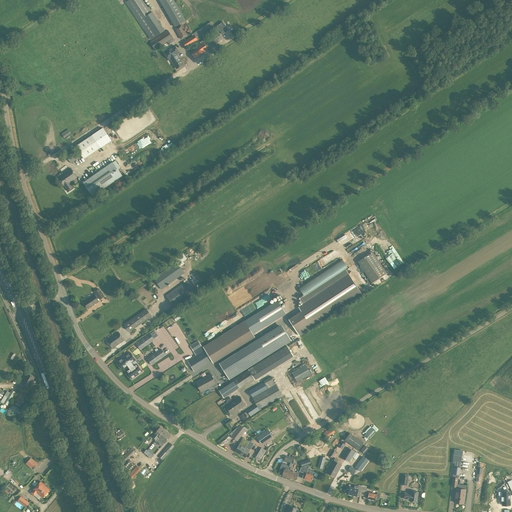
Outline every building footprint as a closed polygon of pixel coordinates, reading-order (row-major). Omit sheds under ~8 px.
[(165,32),(144,0),(129,0),(125,3),(148,36),(158,36),(165,32)] [(173,0),(159,0),(175,27),(185,21),(173,0)] [(216,29),(211,21),(192,34),(192,35),(182,42),(186,48),(198,41),(216,29)] [(181,24),(175,29),(181,40),(188,35),(181,24)] [(175,41),(168,30),(165,32),(158,36),(150,42),(155,50),(167,42),(169,44),(175,41)] [(224,39),(218,31),(202,41),(203,42),(189,51),(195,59),(208,50),(208,49),(224,39)] [(169,60),(179,53),(175,46),(172,48),(172,47),(169,49),(169,50),(164,53),(169,60)] [(169,60),(170,59),(173,63),(172,63),(174,66),(174,65),(177,69),(183,65),(177,55),(179,53),(169,60)] [(71,163),(82,156),(84,159),(111,141),(102,127),(75,146),(77,149),(66,156),(71,163)] [(71,133),(68,129),(61,134),(64,138),(71,133)] [(111,163),(83,182),(92,196),(120,177),(116,171),(120,168),(115,161),(111,164),(111,163)] [(77,177),(70,168),(58,177),(64,186),(68,191),(73,187),(69,182),(77,177)] [(363,236),(354,242),(358,248),(367,243),(363,236)] [(376,251),(360,261),(373,283),(389,273),(376,251)] [(180,257),(184,262),(189,258),(184,253),(180,257)] [(184,273),(176,261),(153,278),(161,289),(184,273)] [(301,311),(288,319),(299,336),(362,294),(348,274),(345,269),(299,299),(302,304),(298,307),(301,311)] [(239,299),(241,303),(281,280),(279,277),(239,299)] [(188,279),(165,295),(174,307),(196,291),(188,279)] [(104,296),(99,289),(95,292),(96,294),(94,295),(94,294),(83,302),(88,309),(99,301),(97,298),(98,297),(100,299),(104,296)] [(277,300),(203,346),(213,363),(254,338),(252,334),(286,314),(277,300)] [(151,316),(146,309),(124,324),(129,331),(151,316)] [(281,327),(220,366),(229,379),(290,341),(281,327)] [(124,340),(118,332),(107,340),(112,348),(124,340)] [(150,333),(136,344),(140,349),(154,339),(150,333)] [(194,351),(201,346),(198,341),(191,346),(194,351)] [(287,345),(248,369),(248,370),(234,379),(235,380),(239,387),(253,377),(255,380),(273,368),(274,370),(277,368),(276,367),(293,356),(287,345)] [(187,361),(194,372),(211,362),(201,346),(194,351),(197,355),(187,361)] [(151,365),(157,360),(165,354),(161,349),(158,351),(157,348),(155,349),(157,352),(147,359),(148,360),(151,365)] [(128,366),(131,363),(136,360),(130,352),(118,361),(123,369),(128,366)] [(134,366),(131,363),(128,366),(130,369),(127,371),(132,378),(142,371),(137,364),(134,366)] [(311,374),(306,364),(291,372),(297,382),(311,374)] [(35,377),(27,373),(21,383),(29,387),(35,377)] [(216,383),(211,374),(195,382),(201,392),(216,383)] [(248,390),(252,398),(276,384),(271,376),(263,381),(264,382),(248,390)] [(240,387),(239,387),(235,380),(219,390),(224,398),(240,387)] [(282,396),(276,384),(252,398),(259,409),(282,396)] [(16,392),(12,390),(10,392),(7,391),(1,401),(8,405),(16,392)] [(26,395),(20,391),(14,400),(21,404),(26,395)] [(245,405),(242,401),(239,396),(225,406),(232,415),(245,405)] [(20,412),(26,415),(32,406),(26,403),(20,412)] [(19,409),(12,404),(8,412),(15,416),(19,409)] [(284,418),(271,428),(277,435),(290,426),(284,418)] [(237,441),(246,429),(240,425),(231,436),(237,441)] [(160,427),(152,437),(155,440),(155,441),(161,446),(164,443),(171,435),(160,427)] [(335,432),(332,427),(324,433),(327,438),(335,432)] [(375,431),(371,428),(364,435),(368,439),(375,431)] [(268,429),(256,437),(259,440),(262,438),(265,441),(272,436),(268,429)] [(125,434),(121,430),(117,434),(120,438),(125,434)] [(364,443),(350,432),(344,440),(359,450),(364,443)] [(239,444),(235,451),(241,455),(247,445),(249,441),(243,438),(239,444)] [(247,445),(241,455),(245,457),(245,458),(254,443),(249,441),(247,445)] [(174,446),(170,443),(159,456),(162,460),(170,451),(174,446)] [(305,453),(300,445),(296,447),(301,455),(305,453)] [(365,454),(368,448),(363,445),(360,451),(365,454)] [(355,452),(347,447),(341,457),(349,462),(351,458),(355,461),(359,454),(355,452)] [(135,452),(131,448),(121,458),(125,462),(135,452)] [(265,450),(261,448),(256,456),(261,458),(265,450)] [(154,455),(146,449),(143,453),(151,459),(154,455)] [(325,458),(320,456),(317,467),(322,469),(325,458)] [(26,464),(33,470),(38,463),(31,457),(26,464)] [(360,472),(368,461),(363,457),(355,467),(360,472)] [(342,465),(332,460),(325,472),(335,477),(342,465)] [(129,461),(124,466),(130,471),(134,466),(129,461)] [(454,463),(451,486),(456,487),(457,484),(457,478),(458,477),(459,475),(460,464),(460,462),(455,461),(454,463)] [(282,476),(288,478),(291,470),(289,469),(289,468),(288,466),(282,464),(281,464),(278,473),(281,474),(281,473),(283,473),(282,476)] [(311,481),(315,472),(311,471),(310,474),(307,473),(309,466),(307,465),(301,467),(299,471),(306,474),(304,479),(311,481)] [(141,469),(137,466),(128,475),(132,478),(141,469)] [(350,466),(347,470),(353,474),(356,469),(350,466)] [(291,470),(288,478),(294,480),(297,472),(291,470)] [(50,490),(41,481),(33,490),(31,493),(34,496),(37,493),(42,498),(50,490)] [(455,496),(454,503),(463,504),(465,489),(466,485),(457,484),(456,487),(456,488),(455,496)] [(367,488),(361,487),(361,486),(358,485),(357,486),(354,485),(353,488),(349,487),(346,486),(344,492),(348,493),(348,494),(356,496),(357,491),(360,492),(359,495),(365,496),(367,490),(366,490),(367,488)] [(418,492),(411,491),(411,494),(404,493),(403,499),(410,500),(409,501),(417,502),(418,492)] [(377,494),(369,492),(367,498),(375,500),(376,498),(379,499),(380,494),(377,493),(377,494)] [(510,492),(498,492),(499,497),(501,497),(501,501),(502,501),(502,505),(510,505),(510,501),(511,501),(511,494),(510,495),(510,492)] [(29,502),(21,496),(18,501),(26,507),(29,502)]
